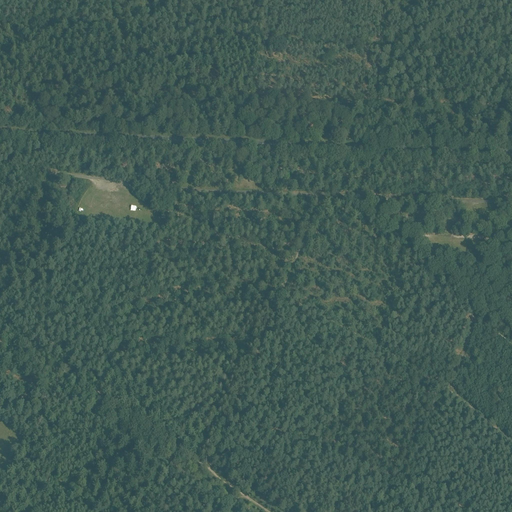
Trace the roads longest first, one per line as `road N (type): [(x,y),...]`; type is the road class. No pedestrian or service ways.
road 1 (primary): [(511,150),(0,131)]
road 2 (track): [(0,326),(271,511)]
road 3 (track): [(0,344),(236,506)]
road 4 (unknown): [(453,511),(402,478),(284,431),(268,443),(233,511)]
road 5 (track): [(328,195),(371,231),(511,235)]
